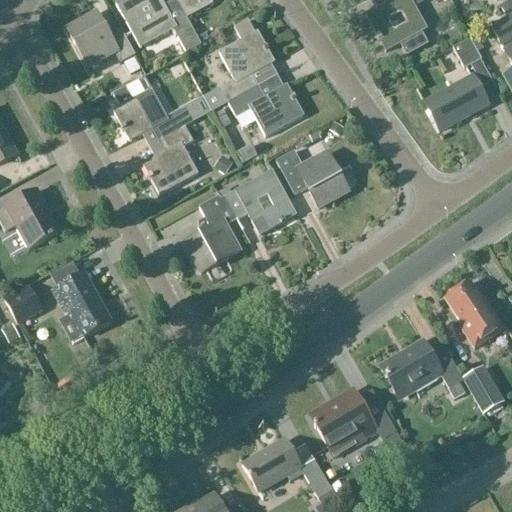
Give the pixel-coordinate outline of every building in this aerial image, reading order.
[(187,21),(178,6),(176,2),(165,9),(159,0),(126,0),(127,0),(127,1),(116,7),(140,52),(174,33),(185,54),(200,46),(187,21)] [(178,6),(187,21),(213,7),(209,0),(188,0),(178,6)] [(369,0),(368,1),(375,14),(366,19),(386,55),(427,33),(414,10),(419,9),(423,7),(422,5),(423,4),(420,0),(369,0)] [(120,67),(135,59),(121,33),(109,39),(97,17),(67,33),(88,71),(114,57),(120,67)] [(511,18),(490,31),(501,51),(502,51),(504,53),(502,54),(511,71),(511,73),(501,80),(511,98),(511,18)] [(228,107),(258,90),(252,79),(274,66),(268,55),(269,54),(267,51),(266,51),(258,35),(255,37),(247,23),(233,31),(241,45),(219,57),(234,84),(204,100),(212,116),(228,107)] [(466,73),(483,64),(472,43),(454,53),(466,73)] [(440,135),(488,109),(473,80),(424,107),(440,135)] [(113,98),(120,111),(113,115),(122,131),(121,131),(123,135),(124,134),(130,146),(152,133),(159,145),(185,130),(194,126),(186,111),(177,116),(177,115),(167,121),(145,81),(113,98)] [(258,90),(228,107),(241,129),(255,121),(265,141),(304,120),(295,104),(296,104),(294,100),(293,101),(287,89),(265,101),(258,90)] [(231,127),(223,113),(215,117),(223,131),(231,127)] [(334,125),(329,134),(339,140),(344,132),(334,125)] [(0,167),(17,158),(0,126),(0,167)] [(185,130),(159,145),(165,156),(143,169),(149,180),(148,180),(150,184),(151,183),(159,199),(198,178),(183,151),(193,145),(185,130)] [(293,147),(297,154),(320,141),(317,135),(293,147)] [(236,155),(242,167),(257,159),(251,147),(236,155)] [(319,212),(348,196),(327,158),(303,171),(294,155),(276,165),(295,199),(307,192),(319,212)] [(222,159),(214,171),(225,178),(233,166),(222,159)] [(272,175),(224,201),(237,224),(248,218),(259,240),(296,219),(272,175)] [(29,253),(59,237),(46,214),(48,213),(37,194),(6,211),(6,212),(0,214),(0,225),(5,235),(16,230),(29,253)] [(237,224),(224,201),(221,203),(219,200),(199,211),(211,233),(185,247),(201,277),(240,256),(226,230),(237,224)] [(84,342),(111,327),(84,278),(53,295),(68,321),(72,319),(84,342)] [(474,352),(503,333),(483,302),(481,303),(470,286),(445,302),(462,329),(460,330),(474,352)] [(16,326),(41,312),(29,290),(4,304),(16,326)] [(13,328),(1,334),(8,347),(20,341),(13,328)] [(459,387),(463,384),(445,353),(431,361),(422,344),(408,352),(410,355),(382,372),(399,402),(428,385),(430,388),(441,381),(448,393),(459,387)] [(484,416),(505,405),(486,371),(466,382),(484,416)] [(465,398),(459,387),(448,393),(455,404),(465,398)] [(356,449),(377,437),(372,428),(373,427),(353,394),(310,420),(329,453),(350,440),(356,449)] [(399,472),(412,464),(396,436),(382,444),(399,472)] [(318,503),(332,495),(314,464),(301,472),(284,444),(242,469),(259,497),(300,472),(318,503)] [(197,506),(187,511),(225,511),(225,510),(221,511),(214,500),(199,509),(197,506)]
